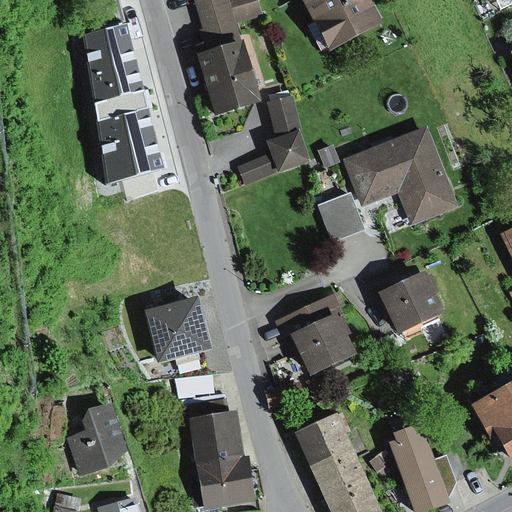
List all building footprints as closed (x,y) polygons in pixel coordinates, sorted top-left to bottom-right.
[(191,0),(204,45),(237,36),(234,25),(261,17),(256,0),(191,0)] [(365,0),(297,0),(327,56),(380,28),(365,0)] [(204,45),(191,49),(211,120),(257,107),(237,36),(204,45)] [(150,66),(81,73),(86,127),(105,126),(107,146),(158,141),(150,66)] [(268,156),(236,168),(244,187),(308,165),(298,136),(301,136),(292,98),(266,105),(274,141),(264,145),(268,156)] [(425,131),(345,162),(363,209),(397,196),(409,228),(456,210),(425,131)] [(331,147),(317,153),(324,170),(338,164),(331,147)] [(349,195),(316,207),(329,244),(363,232),(349,195)] [(511,231),(499,238),(511,264),(511,231)] [(422,276),(375,298),(395,340),(442,318),(422,276)] [(194,302),(142,315),(155,368),(160,366),(201,356),(207,355),(194,302)] [(282,342),(287,340),(320,324),(312,306),(274,323),(282,342)] [(320,324),(287,340),(306,381),(354,359),(335,317),(320,324)] [(207,376),(201,356),(160,366),(163,379),(207,376)] [(511,386),(511,385),(467,410),(486,443),(492,440),(511,474),(511,473),(511,386)] [(283,389),(264,394),(268,409),(286,405),(283,389)] [(188,422),(227,416),(224,395),(185,401),(188,422)] [(83,435),(65,440),(77,478),(105,472),(126,456),(111,406),(84,413),(79,425),(83,435)] [(188,422),(195,468),(241,461),(234,415),(227,416),(188,422)] [(375,511),(333,419),(291,438),(324,511),(375,511)] [(392,445),(387,447),(411,511),(430,511),(447,506),(446,502),(431,462),(418,427),(389,438),(392,445)] [(444,457),(431,462),(446,502),(455,483),(444,457)] [(241,461),(195,468),(196,473),(188,474),(193,509),(201,508),(201,511),(251,503),(244,460),(241,461)] [(55,494),(50,511),(76,511),(80,500),(55,494)] [(133,511),(131,501),(96,508),(97,511),(133,511)]
